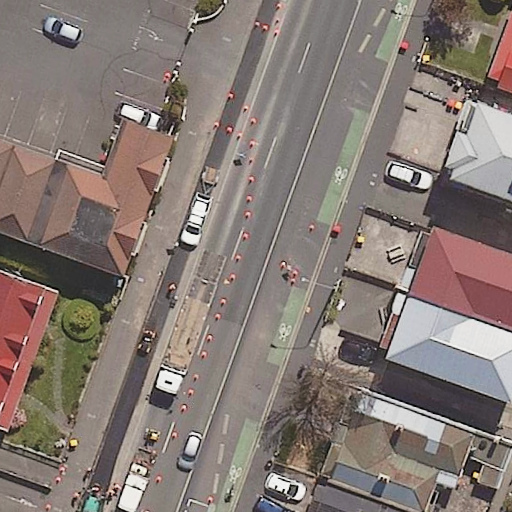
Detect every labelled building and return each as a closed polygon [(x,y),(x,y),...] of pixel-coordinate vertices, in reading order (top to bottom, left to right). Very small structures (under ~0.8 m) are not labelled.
[(511,25),(489,89),(511,97),(511,25)] [(511,120),(477,108),(450,187),(511,209),(511,120)] [(0,117),(0,233),(112,272),(148,169),(0,117)] [(511,254),(434,227),(410,294),(511,330),(511,254)] [(59,300),(0,278),(0,433),(9,437),(59,300)] [(511,330),(410,294),(386,359),(511,404),(511,330)] [(457,494),(468,461),(488,468),(482,485),(501,492),(511,459),(511,453),(409,418),(402,437),(370,426),(359,456),(337,448),(324,485),(401,511),(429,511),(438,488),(457,494)] [(316,511),(388,511),(324,490),(316,511)]
